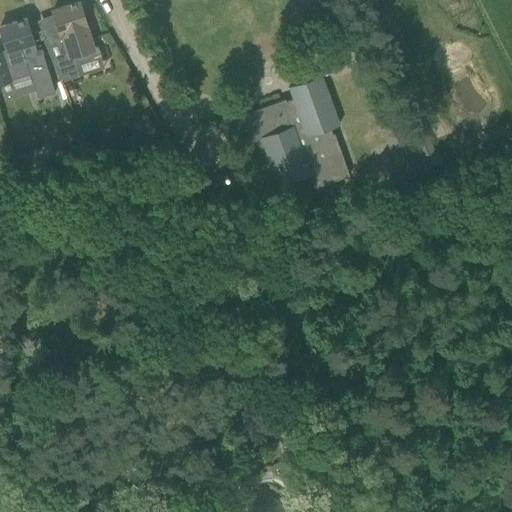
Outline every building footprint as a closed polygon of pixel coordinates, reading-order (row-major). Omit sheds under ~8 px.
[(86,24),(79,2),(52,10),(59,32),(44,37),(43,36),(42,37),(60,82),(79,76),(75,62),(100,54),(90,23),(89,23),(86,24)] [(42,53),(37,54),(33,42),(34,41),(32,37),(26,18),(0,26),(0,29),(5,46),(6,48),(0,50),(0,81),(28,73),(36,98),(54,92),(42,53)] [(109,32),(100,35),(102,41),(105,40),(111,49),(117,46),(109,32)] [(278,185),(297,179),(309,175),(314,189),(350,176),(335,133),(331,135),(329,129),(339,125),(321,76),(289,87),(294,100),(286,103),(285,99),(240,115),(249,142),(261,138),(278,185)] [(413,129),(405,133),(399,122),(381,131),(405,179),(423,170),(432,165),(413,129)] [(0,511),(8,511),(14,497),(15,494),(0,488),(0,511)]
